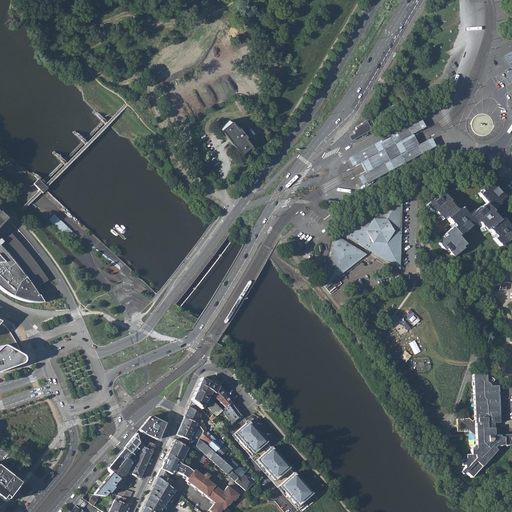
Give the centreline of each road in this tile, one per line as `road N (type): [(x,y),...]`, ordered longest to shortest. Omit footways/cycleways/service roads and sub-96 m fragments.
road 1 (secondary): [(106,389),(117,371),(196,331),(285,181),(354,95),(410,0)]
road 2 (secondary): [(377,0),(309,114),(237,210)]
road 3 (secondary): [(237,210),(141,335),(89,349)]
road 4 (residential): [(177,410),(196,371),(207,366),(255,407)]
